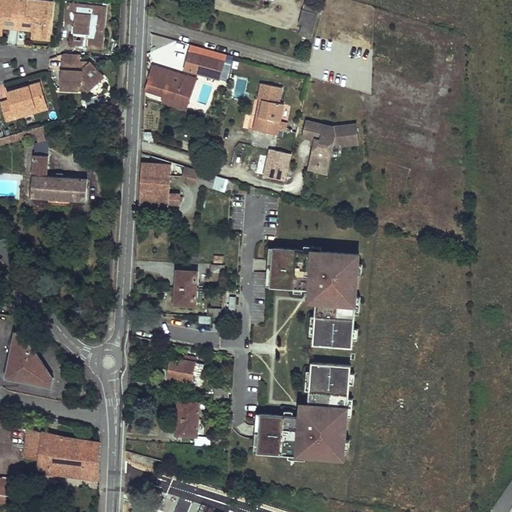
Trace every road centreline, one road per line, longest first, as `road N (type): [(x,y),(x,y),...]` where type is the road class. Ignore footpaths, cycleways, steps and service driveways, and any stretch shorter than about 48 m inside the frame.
road 1 (tertiary): [(108,362),(121,321),(131,111)]
road 2 (residential): [(108,362),(52,323),(0,251)]
road 3 (tertiary): [(112,511),(108,362)]
